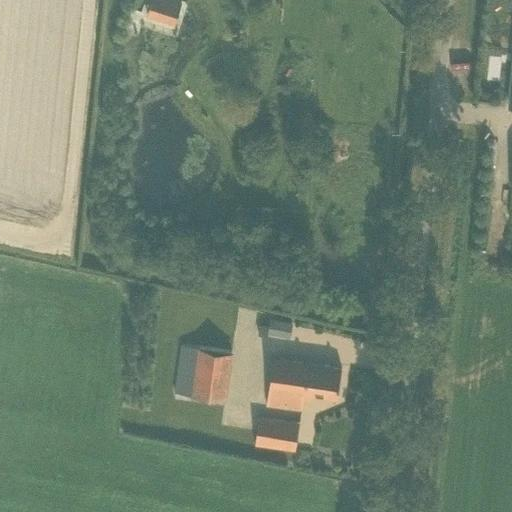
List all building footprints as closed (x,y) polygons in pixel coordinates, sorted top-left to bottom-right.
[(180,0),(147,0),(143,14),(175,26),(184,1),(180,0)] [(290,338),(292,323),(270,319),(268,334),(290,338)] [(172,391),(226,399),(233,352),(180,344),(172,391)] [(268,404),(281,407),(301,410),(304,393),(337,398),(341,367),(322,364),(276,356),(268,404)] [(299,422),(259,415),(254,445),(295,451),(299,422)]
